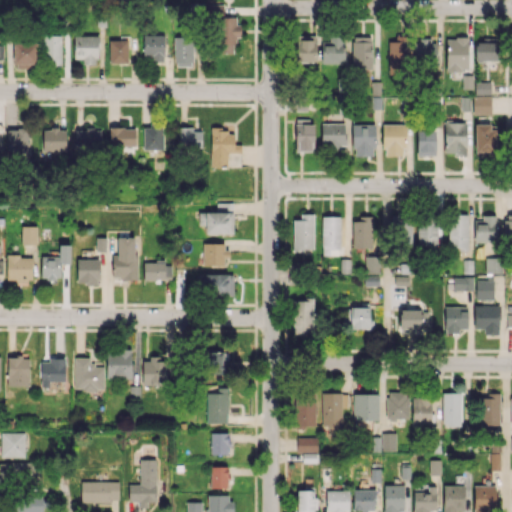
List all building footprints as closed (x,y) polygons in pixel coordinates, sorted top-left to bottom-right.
[(188,16),(202,16),(202,2),(189,2),(188,16)] [(223,4),(206,4),(206,14),(223,14),(223,4)] [(239,17),(218,16),(217,53),(233,53),(234,37),(238,37),(239,17)] [(60,35),(43,35),(44,64),(61,64),(60,35)] [(97,35),(73,36),(74,58),(82,58),(82,63),(97,63),(97,35)] [(163,60),(164,35),(143,35),(142,59),(163,60)] [(315,63),(316,35),(296,35),(295,62),(315,63)] [(352,35),(351,68),(371,68),(372,36),(352,35)] [(193,66),(193,36),(173,36),(174,66),(193,66)] [(321,63),(344,63),(344,36),(329,37),(329,45),(321,45),(321,63)] [(445,71),(468,71),(467,36),(445,37),(445,71)] [(108,39),(109,63),(128,62),(127,39),(108,39)] [(405,41),(388,40),(387,70),(403,71),(405,41)] [(414,40),(413,62),(436,63),(437,41),(414,40)] [(12,63),(36,64),(37,42),(13,41),(12,63)] [(497,42),(475,41),(474,60),(496,61),(497,42)] [(371,95),(380,95),(380,81),(371,81),(371,95)] [(474,94),(490,94),(490,81),(474,81),(474,94)] [(472,114),(490,114),(491,96),(472,96),(472,114)] [(466,121),(444,120),(443,153),(465,154),(466,121)] [(474,121),(475,156),(495,156),(495,129),(489,129),(489,120),(474,121)] [(345,123),(321,123),(320,148),(344,148),(345,123)] [(295,151),(314,150),(314,124),(294,124),(295,151)] [(374,124),(352,124),(352,155),(374,156),(374,124)] [(383,155),(405,155),(404,124),(382,124),(383,155)] [(202,148),(201,131),(193,131),(193,126),(178,127),(178,149),(202,148)] [(135,145),(135,128),(109,127),(109,145),(135,145)] [(143,127),(142,149),(163,150),(163,127),(143,127)] [(6,151),(29,152),(30,129),(8,128),(6,151)] [(66,129),(42,129),(42,150),(65,151),(66,129)] [(75,129),(75,146),(100,147),(100,129),(75,129)] [(209,166),(238,167),(238,144),(234,144),(234,130),(210,129),(209,166)] [(416,130),(417,155),(435,155),(435,129),(416,130)] [(232,233),(232,202),(216,202),(216,211),(198,212),(198,224),(204,224),(204,233),(232,233)] [(391,243),(411,243),(410,214),(390,215),(391,243)] [(467,214),(450,214),(450,250),(468,250),(467,214)] [(497,215),(483,214),(482,222),(474,222),(474,241),(496,242),(497,215)] [(293,216),(293,250),(313,250),(313,215),(293,216)] [(339,255),(339,215),(321,216),(322,255),(339,255)] [(371,247),(371,217),(352,218),(352,248),(371,247)] [(418,246),(437,245),(436,218),(417,218),(418,246)] [(21,244),(36,244),(36,226),(21,226),(21,244)] [(112,279),(136,278),(136,236),(117,236),(117,255),(111,255),(112,279)] [(202,265),(223,266),(223,257),(226,257),(226,243),(202,242),(202,265)] [(40,256),(41,278),(60,278),(60,263),(70,263),(69,244),(58,244),(59,256),(40,256)] [(6,280),(32,280),(32,256),(6,256),(6,280)] [(364,273),(378,273),(378,256),(364,256),(364,273)] [(485,272),(500,273),(501,258),(485,257),(485,272)] [(98,258),(76,258),(77,284),(99,283),(98,258)] [(143,280),(171,279),(171,262),(143,262),(143,280)] [(232,295),(233,274),(205,274),(204,295),(232,295)] [(378,286),(378,276),(363,276),(363,286),(378,286)] [(453,290),(472,290),(471,276),(452,277),(453,290)] [(475,299),(493,299),(492,279),(475,280),(475,299)] [(292,333),(312,333),(313,299),(293,299),(292,333)] [(369,328),(369,305),(346,306),(346,328),(369,328)] [(483,328),(483,334),(498,334),(499,305),(473,305),(473,328),(483,328)] [(467,306),(444,306),(444,333),(458,333),(458,328),(467,328),(467,306)] [(398,328),(427,329),(428,311),(399,309),(398,328)] [(131,378),(131,350),(106,349),(105,377),(131,378)] [(228,351),(205,351),(206,374),(228,374),(228,351)] [(6,386),(28,386),(28,356),(7,356),(6,386)] [(64,381),(65,357),(50,357),(50,362),(39,361),(39,387),(48,387),(49,381),(64,381)] [(74,390),(104,389),(103,365),(89,365),(89,357),(73,357),(74,390)] [(141,358),(141,385),(165,385),(165,358),(141,358)] [(139,386),(129,385),(129,400),(139,400),(139,386)] [(206,423),(227,423),(227,387),(216,387),(216,393),(206,393),(206,423)] [(386,419),(408,418),(407,391),(385,392),(386,419)] [(347,393),(322,392),(321,427),(341,428),(341,407),(347,407),(347,393)] [(441,426),(460,426),(461,392),(442,392),(441,426)] [(315,425),(314,393),(295,393),(295,425),(315,425)] [(378,394),(353,393),(352,420),(378,420),(378,394)] [(499,394),(480,394),(480,427),(499,427),(499,394)] [(411,397),(412,423),(431,423),(430,397),(411,397)] [(0,456),(24,457),(24,432),(0,432),(0,452),(0,456)] [(210,454),(229,454),(229,432),(210,432),(210,454)] [(380,450),(395,450),(396,433),(381,432),(380,450)] [(317,451),(317,436),(296,437),(296,451),(317,451)] [(316,453),(302,452),(302,462),(316,463),(316,453)] [(500,470),(499,452),(489,452),(490,470),(500,470)] [(156,502),(156,459),(139,459),(139,484),(128,484),(128,501),(139,501),(138,507),(147,507),(147,502),(156,502)] [(429,474),(440,474),(440,459),(429,460),(429,474)] [(0,461),(0,480),(35,481),(36,462),(0,461)] [(226,466),(210,466),(210,488),(227,488),(226,466)] [(118,481),(80,481),(80,501),(118,501),(118,481)] [(402,511),(403,485),(383,484),(382,511),(402,511)] [(464,510),(463,484),(442,485),(442,511),(455,511),(456,511),(464,510)] [(473,485),(472,511),(494,511),(495,485),(473,485)] [(435,511),(436,486),(427,486),(427,492),(413,492),(412,511),(435,511)] [(296,511),(314,511),(314,489),(297,490),(296,511)] [(352,511),(374,511),(375,489),(352,489),(352,511)] [(347,511),(348,490),(326,490),(325,511),(347,511)] [(231,511),(231,494),(206,495),(206,511),(231,511)] [(42,511),(42,495),(12,496),(12,511),(42,511)] [(186,511),(200,511),(200,501),(186,502),(186,511)]
